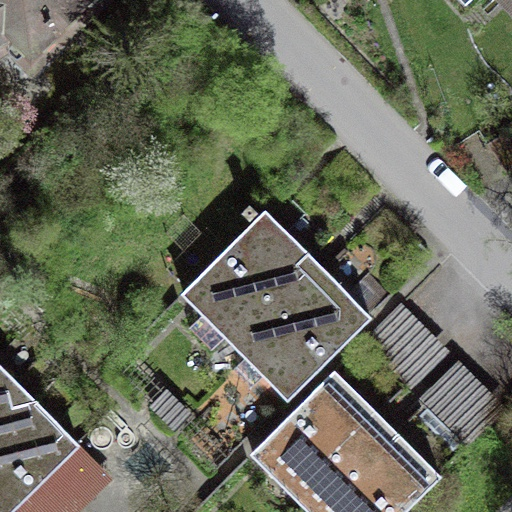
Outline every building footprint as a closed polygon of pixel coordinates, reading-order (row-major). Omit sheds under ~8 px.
[(109,0),(0,0),(0,56),(2,55),(34,84),(109,0)] [(511,0),(502,0),(511,10),(511,0)] [(168,141),(247,219),(271,195),(294,172),(215,94),(168,141)] [(511,126),(489,141),(507,169),(511,166),(511,126)] [(327,251),(271,195),(247,219),(184,282),(240,338),(327,251)] [(381,304),(327,251),(240,338),(294,391),(381,304)] [(0,426),(39,387),(0,347),(0,426)] [(392,412),(339,359),(256,442),(309,495),(392,412)] [(0,511),(14,511),(89,436),(39,387),(0,426),(0,511)] [(400,511),(446,466),(392,412),(309,495),(326,511),(400,511)]
